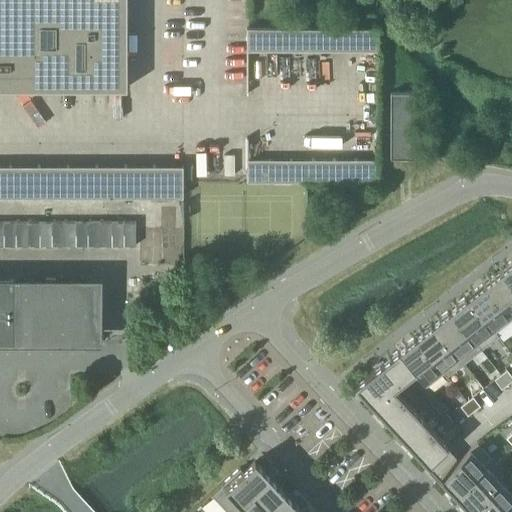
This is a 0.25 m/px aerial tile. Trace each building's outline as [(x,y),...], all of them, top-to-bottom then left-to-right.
[(0,0),(0,88),(126,89),(125,0),(0,0)] [(378,51),(378,28),(246,29),(246,51),(378,51)] [(386,92),(386,158),(395,158),(395,156),(408,156),(408,114),(411,114),(411,92),(386,92)] [(246,159),(246,182),(378,182),(378,159),(246,159)] [(0,165),(0,197),(182,197),(182,165),(0,165)] [(0,221),(0,245),(22,245),(22,221),(0,221)] [(22,221),(22,245),(59,245),(59,221),(22,221)] [(59,221),(59,245),(95,245),(95,221),(59,221)] [(130,245),(130,221),(95,221),(95,245),(130,245)] [(511,260),(500,270),(511,285),(511,260)] [(511,285),(500,270),(483,284),(511,320),(511,285)] [(0,341),(105,342),(104,280),(0,279),(0,341)] [(511,320),(483,284),(466,297),(497,336),(498,336),(495,332),(510,320),(511,321),(511,320)] [(466,297),(449,310),(480,350),(497,336),(466,297)] [(449,310),(432,324),(463,363),(480,350),(449,310)] [(432,324),(415,337),(446,376),(463,363),(432,324)] [(446,376),(415,337),(398,350),(414,371),(426,386),(443,373),(445,377),(446,376)] [(398,350),(381,364),(397,384),(414,371),(398,350)] [(354,385),(369,400),(388,382),(392,387),(397,384),(381,364),(354,385)] [(511,377),(506,369),(500,374),(507,384),(511,379),(511,377)] [(507,384),(500,374),(493,379),(501,389),(507,384)] [(369,400),(383,416),(402,398),(392,387),(388,382),(369,400)] [(418,387),(423,394),(427,390),(423,384),(418,387)] [(423,394),(428,400),(432,396),(427,390),(423,394)] [(428,400),(432,406),(437,402),(432,396),(428,400)] [(472,396),(466,401),(473,411),(479,406),(472,396)] [(383,416),(397,431),(417,414),(402,398),(383,416)] [(473,411),(466,401),(459,406),(467,415),(473,411)] [(432,406),(437,412),(442,408),(437,402),(432,406)] [(437,412),(442,418),(447,414),(442,408),(437,412)] [(397,431),(412,447),(432,430),(417,414),(397,431)] [(447,414),(442,418),(447,424),(452,421),(447,414)] [(432,430),(412,447),(428,464),(447,446),(432,430)] [(439,477),(455,493),(484,466),(469,449),(439,477)] [(221,485),(240,505),(269,478),(254,461),(242,471),(239,468),(221,485)] [(455,493),(469,509),(499,482),(484,466),(455,493)] [(240,505),(245,511),(266,511),(285,495),(269,478),(240,505)] [(469,509),(472,511),(498,511),(511,499),(511,495),(499,482),(469,509)] [(299,511),(300,511),(285,495),(266,511),(299,511)] [(511,511),(511,499),(498,511),(511,511)]
